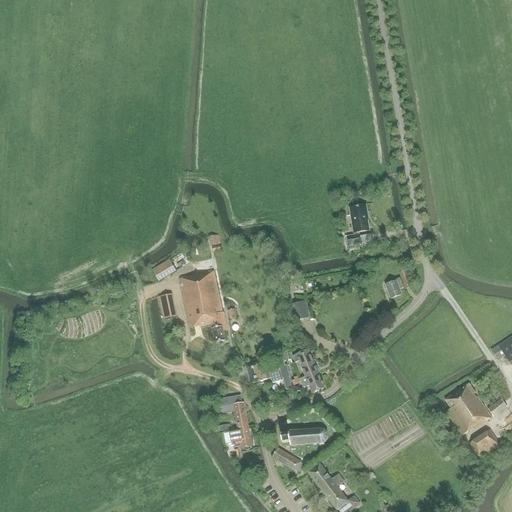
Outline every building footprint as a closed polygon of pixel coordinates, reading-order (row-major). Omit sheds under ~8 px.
[(367,215),(366,205),(350,208),(354,233),(355,233),(355,236),(348,237),(349,246),(361,244),(359,235),(359,233),(369,231),(367,221),(366,221),(365,215),(367,215)] [(177,271),(169,259),(153,270),(160,281),(177,271)] [(406,289),(412,287),(407,271),(400,273),(406,289)] [(214,272),(180,279),(190,328),(200,326),(201,327),(212,325),(215,343),(226,341),(224,331),(228,331),(223,310),(222,310),(214,272)] [(396,281),(386,285),(391,299),(402,295),(400,289),(404,288),(400,278),(396,280),(396,281)] [(177,317),(172,294),(159,297),(163,320),(177,317)] [(295,322),(310,318),(305,301),(290,305),(295,322)] [(230,320),(236,319),(235,310),(229,311),(228,311),(230,320)] [(511,337),(492,351),(498,361),(505,356),(511,365),(511,337)] [(306,377),(300,379),(304,389),(310,386),(313,393),(324,388),(308,351),(293,357),(295,363),(300,361),(306,377)] [(263,364),(263,363),(247,367),(251,384),(272,378),(273,383),(283,380),(286,390),(293,388),(289,377),(290,377),(287,365),(285,365),(283,356),(274,359),(276,365),(269,367),(268,363),(263,364)] [(451,409),(446,412),(462,436),(473,428),(474,430),(491,418),(477,397),(476,397),(473,394),(475,393),(469,384),(445,401),(451,409)] [(238,429),(249,427),(244,403),(242,403),(241,395),(221,399),(223,414),(235,412),(238,429)] [(494,418),(508,408),(502,399),(488,409),(494,418)] [(252,447),(249,427),(238,429),(230,431),(232,445),(241,443),(242,449),(252,447)] [(324,430),(320,429),(309,430),(299,431),(289,432),(282,432),(282,436),(283,444),(283,447),(290,446),(322,443),(325,442),(326,442),(326,441),(328,438),(327,434),(328,434),(327,433),(325,431),(324,430)] [(480,459),(501,446),(490,430),(470,444),(480,459)] [(465,457),(470,454),(465,446),(460,449),(465,457)] [(301,463),(278,449),(272,458),(296,472),(297,471),(301,474),(306,465),(301,463)] [(337,488),(342,484),(344,482),(338,474),(331,480),(320,464),(309,473),(337,511),(339,510),(340,511),(350,511),(360,504),(354,496),(348,501),(337,488)] [(247,477),(258,472),(255,465),(244,470),(247,477)]
